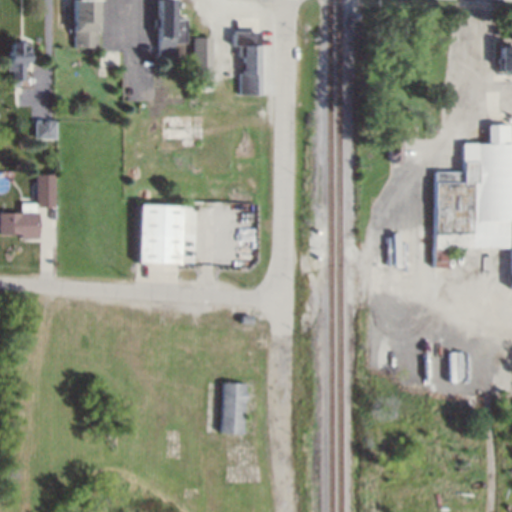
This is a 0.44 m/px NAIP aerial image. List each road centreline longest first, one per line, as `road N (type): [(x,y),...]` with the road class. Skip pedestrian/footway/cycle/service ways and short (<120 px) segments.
road 1 (residential): [(280,298),(284,0)]
road 2 (residential): [(0,276),(280,298)]
